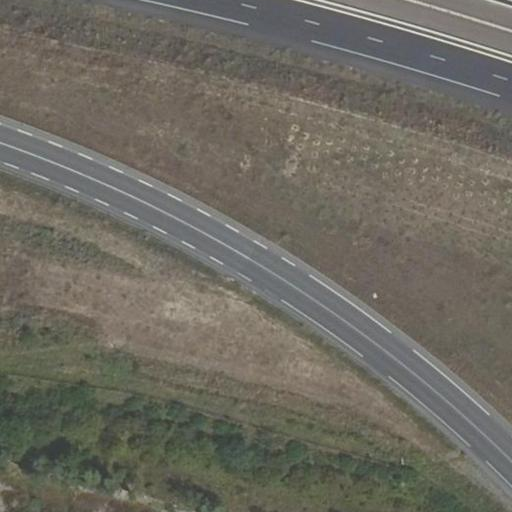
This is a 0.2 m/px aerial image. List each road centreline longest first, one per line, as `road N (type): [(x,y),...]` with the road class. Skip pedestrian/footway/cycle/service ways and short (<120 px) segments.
road 1 (secondary): [(0,137),(152,198),(300,289),(448,400),(511,462)]
road 2 (track): [(511,172),(199,80),(0,39)]
road 3 (trunk): [(225,0),(511,83)]
